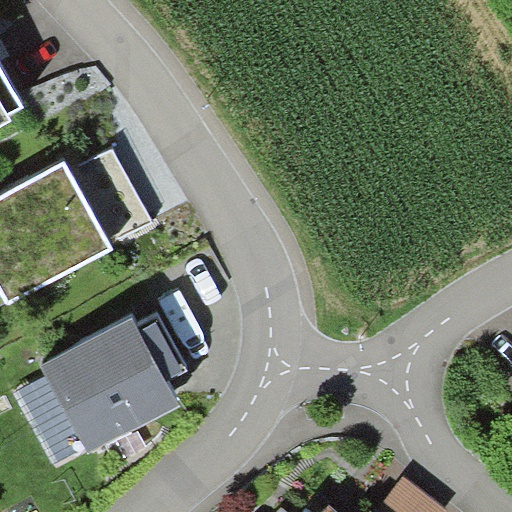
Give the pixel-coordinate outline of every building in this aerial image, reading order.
[(9,115),(24,107),(0,63),(0,62),(1,62),(0,60),(0,125),(11,119),(9,115)] [(113,148),(72,169),(110,242),(153,220),(113,148)] [(65,158),(0,193),(0,305),(7,302),(8,305),(114,247),(110,242),(72,169),(65,158)] [(180,404),(167,380),(188,369),(157,312),(137,323),(133,316),(41,366),(88,453),(180,404)] [(404,475),(375,511),(444,511),(447,509),(404,475)]
